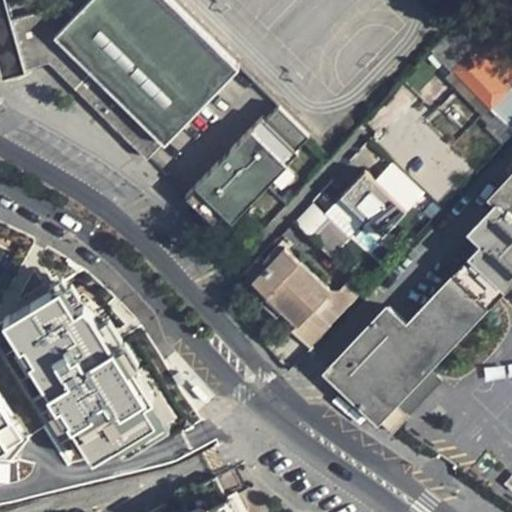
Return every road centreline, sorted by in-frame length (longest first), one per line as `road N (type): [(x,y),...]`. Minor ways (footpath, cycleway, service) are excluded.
road 1 (unclassified): [(444,511),(288,395),(120,217),(0,142)]
road 2 (unclassified): [(0,178),(89,232),(207,353)]
road 3 (residential): [(207,353),(285,429),(400,511)]
road 4 (unknown): [(195,295),(259,245),(361,131)]
